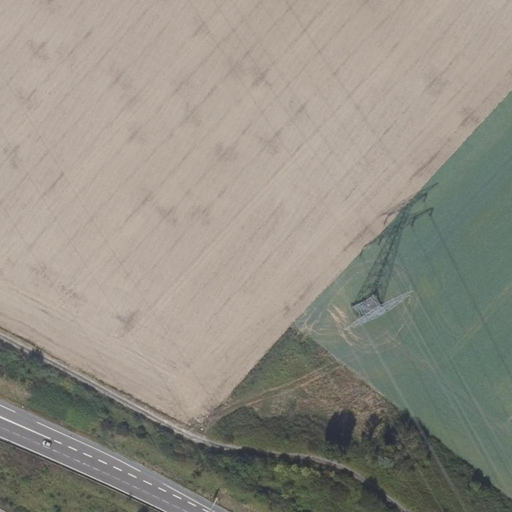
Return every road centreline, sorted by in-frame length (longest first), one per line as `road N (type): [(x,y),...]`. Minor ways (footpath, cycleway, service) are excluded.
road 1 (track): [(0,337),(191,437),(231,451),(308,458),(363,481),(397,511)]
road 2 (trunk): [(197,511),(50,441)]
